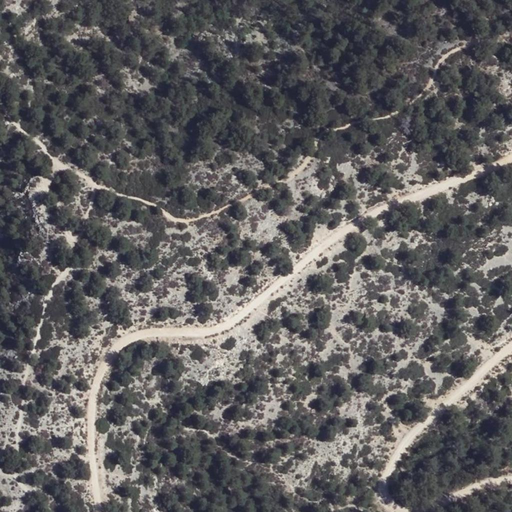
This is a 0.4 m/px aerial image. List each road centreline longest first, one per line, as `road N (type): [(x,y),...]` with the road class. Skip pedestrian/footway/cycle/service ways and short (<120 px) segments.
road 1 (track): [(511,159),(336,235),(228,325),(154,331),(118,345),(105,359),(92,405),(98,511)]
road 2 (track): [(511,345),(399,449),(386,483),(390,505),(405,511)]
